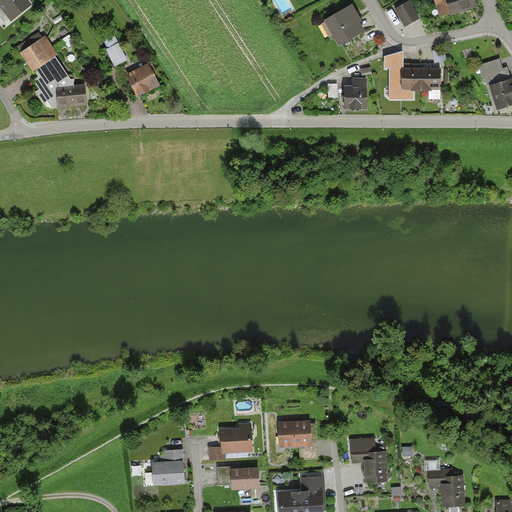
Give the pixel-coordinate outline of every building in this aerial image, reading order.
[(25,0),(0,0),(0,4),(12,19),(29,5),(25,0)] [(474,0),(446,0),(451,17),(478,10),(474,0)] [(410,4),(395,13),(405,29),(420,20),(410,4)] [(329,19),(335,30),(333,31),(340,44),(361,32),(356,24),(358,23),(349,8),(329,19)] [(47,39),(22,54),(34,73),(58,58),(47,39)] [(120,47),(107,53),(115,69),(128,63),(120,47)] [(435,62),(447,61),(446,50),(435,51),(435,62)] [(402,68),(404,68),(404,52),(385,57),(384,70),(389,70),(389,90),(385,91),(385,96),(390,101),(416,101),(415,91),(402,91),(402,68)] [(485,65),(499,108),(511,103),(511,85),(507,69),(502,70),(499,60),(485,65)] [(404,68),(402,68),(402,91),(415,91),(441,91),(441,68),(404,68)] [(149,69),(128,79),(138,99),(159,89),(149,69)] [(346,87),(346,108),(366,108),(366,80),(354,80),(354,88),(346,87)] [(59,88),(59,110),(88,109),(87,87),(59,88)] [(312,421),(280,422),(281,448),(305,448),(306,459),(320,459),(319,425),(312,426),(312,421)] [(239,426),(224,427),(224,447),(212,447),(213,462),(229,462),(228,455),(255,453),(253,423),(239,423),(239,426)] [(377,438),(353,439),(355,464),(364,464),(366,484),(390,483),(388,452),(378,453),(377,438)] [(166,463),(153,464),(154,484),(186,483),(185,451),(166,451),(166,463)] [(259,469),(233,470),(234,491),(260,489),(259,469)] [(452,470),(430,472),(432,490),(444,489),(446,508),(468,505),(464,476),(453,477),(452,470)] [(301,489),(281,490),(281,511),(325,511),(323,473),(301,475),(301,489)] [(511,511),(511,498),(498,499),(498,511),(511,511)]
